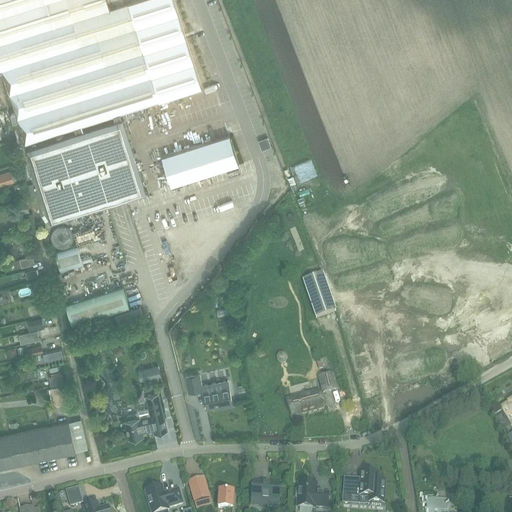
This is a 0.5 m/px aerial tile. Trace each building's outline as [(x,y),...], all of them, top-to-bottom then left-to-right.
[(0,0),(0,78),(4,78),(15,114),(10,116),(13,123),(17,122),(24,145),(73,129),(75,135),(25,150),(49,224),(145,194),(122,120),(121,120),(119,115),(159,102),(201,89),(173,0),(139,0),(128,4),(110,9),(107,0),(0,0)] [(202,97),(189,101),(194,114),(206,109),(202,97)] [(159,145),(146,149),(158,190),(238,165),(228,135),(226,136),(221,120),(157,140),(159,145)] [(11,172),(0,175),(0,186),(14,182),(11,172)] [(17,201),(20,214),(30,212),(27,199),(17,201)] [(171,253),(176,252),(172,239),(168,240),(171,253)] [(55,254),(59,269),(83,262),(78,247),(55,254)] [(13,261),(16,269),(22,267),(22,268),(35,264),(33,256),(13,261)] [(192,276),(197,271),(190,264),(185,270),(192,276)] [(394,268),(360,282),(380,333),(383,332),(392,357),(444,337),(442,333),(478,319),(465,287),(410,308),(394,268)] [(26,273),(27,279),(38,276),(36,270),(26,273)] [(322,273),(303,280),(316,318),(336,311),(322,273)] [(29,283),(22,285),(26,294),(32,291),(29,283)] [(141,284),(133,288),(137,296),(145,291),(141,284)] [(123,288),(66,306),(73,328),(130,310),(123,288)] [(355,326),(356,327),(367,324),(365,315),(341,321),(343,329),(355,326)] [(27,321),(29,332),(45,328),(42,318),(27,321)] [(37,331),(19,335),(21,344),(39,340),(37,331)] [(372,366),(363,342),(338,352),(347,376),(372,366)] [(28,349),(30,356),(44,352),(42,346),(28,349)] [(7,348),(0,350),(0,357),(9,355),(7,348)] [(419,353),(423,363),(401,372),(410,397),(467,376),(458,353),(434,362),(429,349),(419,353)] [(22,365),(23,371),(37,368),(36,362),(22,365)] [(49,377),(51,386),(64,383),(62,374),(49,377)] [(199,375),(186,377),(189,393),(196,392),(202,391),(203,391),(202,386),(201,382),(199,375)] [(320,378),(323,390),(323,393),(336,390),(332,375),(320,378)] [(228,381),(202,386),(203,391),(202,391),(206,409),(220,406),(220,408),(233,405),(228,381)] [(49,389),(53,406),(65,403),(64,399),(70,398),(67,387),(62,388),(61,386),(49,389)] [(288,399),(292,415),(305,412),(305,413),(324,408),(319,391),(288,399)] [(125,421),(129,440),(144,436),(143,434),(154,431),(154,434),(168,431),(159,393),(146,396),(151,415),(140,418),(140,417),(137,418),(137,416),(135,415),(128,417),(127,418),(127,420),(125,421)] [(0,469),(87,450),(80,420),(0,437),(0,469)] [(345,478),(343,503),(350,504),(350,495),(369,497),(369,502),(372,503),(372,505),(381,505),(381,503),(384,504),(386,482),(379,481),(379,475),(378,474),(378,475),(374,474),(362,473),(361,482),(358,482),(358,479),(345,478)] [(188,482),(194,503),(210,499),(204,477),(188,482)] [(253,482),(252,500),(268,501),(267,507),(279,508),(281,484),(253,482)] [(328,507),(328,495),(328,494),(320,493),(320,495),(315,494),(316,485),(312,484),(312,482),(304,482),(304,484),(300,483),(299,490),(296,490),(296,498),(299,498),(298,507),(314,508),(314,506),(328,507)] [(164,511),(168,511),(169,511),(168,508),(183,504),(179,490),(164,494),(162,487),(145,491),(151,511),(164,511)] [(66,491),(71,507),(83,503),(78,488),(66,491)] [(225,511),(232,511),(234,492),(219,491),(218,508),(226,509),(225,511)] [(435,500),(426,500),(424,511),(441,511),(441,509),(440,509),(440,504),(432,503),(432,500),(435,501),(435,500)] [(109,511),(108,507),(99,509),(98,503),(84,507),(85,511),(109,511)]
